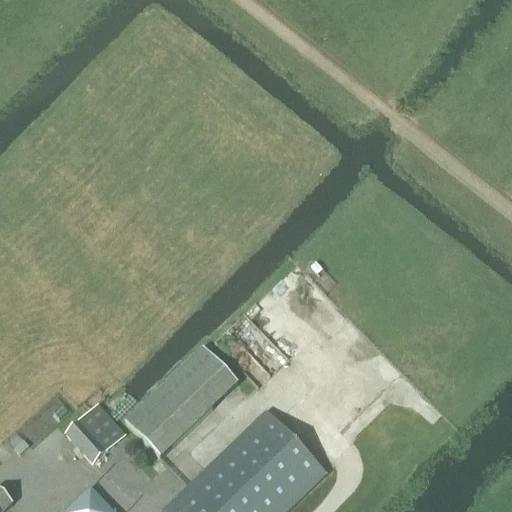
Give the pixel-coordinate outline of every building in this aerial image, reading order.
[(203,349),(143,406),(124,424),(159,460),(238,385),(203,349)] [(92,409),(62,437),(89,464),(120,438),(92,409)] [(288,511),(325,476),(265,414),(163,511),(288,511)] [(21,443),(12,451),(17,457),(27,449),(21,443)] [(0,511),(4,511),(11,506),(0,495),(0,511)]
